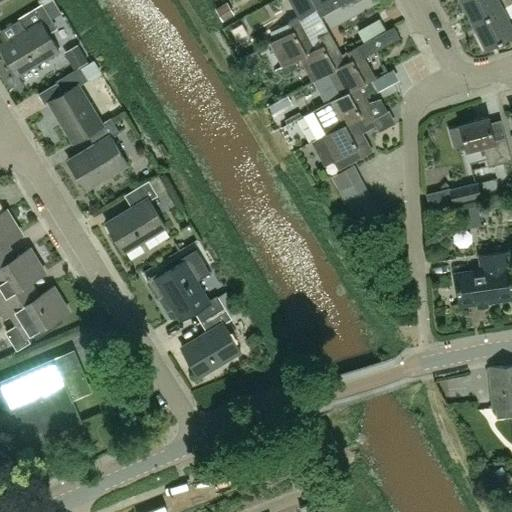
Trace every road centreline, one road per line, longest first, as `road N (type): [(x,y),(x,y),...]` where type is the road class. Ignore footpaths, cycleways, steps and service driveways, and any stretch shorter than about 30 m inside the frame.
road 1 (residential): [(27,152),(201,442)]
road 2 (unclassified): [(201,442),(401,370),(511,347)]
road 3 (residential): [(418,282),(411,118),(421,103),(461,81)]
road 4 (unclassified): [(65,503),(201,442)]
